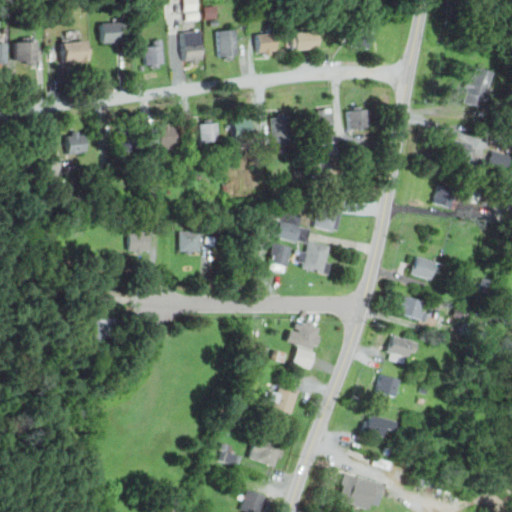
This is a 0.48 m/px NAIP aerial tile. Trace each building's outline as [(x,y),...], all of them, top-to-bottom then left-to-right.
[(214,18),(213,6),(201,6),(202,18),(214,18)] [(99,41),(126,41),(125,22),(99,22),(99,41)] [(236,57),(233,27),(215,30),(218,59),(236,57)] [(370,31),(352,28),(349,45),(367,48),(370,31)] [(201,62),(198,29),(179,31),(182,63),(201,62)] [(314,29),(288,31),(289,49),(315,47),(314,29)] [(272,31),(254,33),(256,55),(275,53),(272,31)] [(13,62),(35,62),(35,38),(13,38),(13,62)] [(60,61),(86,61),(86,40),(60,40),(60,61)] [(142,40),(142,66),(161,66),(161,40),(142,40)] [(459,100),(480,107),(491,71),(470,65),(459,100)] [(332,141),(328,105),(309,107),(313,143),(332,141)] [(364,108),(366,125),(346,127),(344,110),(364,108)] [(270,115),(272,145),(287,144),(286,114),(270,115)] [(199,118),(199,141),(217,141),(217,118),(199,118)] [(250,118),(231,118),(231,139),(250,139),(250,118)] [(175,126),(148,126),(148,150),(175,150),(175,126)] [(115,148),(136,148),(136,129),(115,129),(115,148)] [(65,153),(84,153),(84,130),(65,130),(65,153)] [(445,159),(464,164),(469,143),(450,138),(445,159)] [(506,169),(509,155),(490,150),(487,164),(506,169)] [(431,203),(448,206),(452,188),(434,184),(431,203)] [(313,226),(320,198),(339,203),(336,212),(340,213),(336,229),(332,228),(331,231),(313,226)] [(266,233),(272,207),(300,215),(297,226),(309,229),(305,242),(294,239),(293,241),(274,237),(275,235),(266,233)] [(147,250),(127,249),(128,231),(142,231),(142,229),(147,229),(147,250)] [(198,231),(197,250),(180,250),(180,230),(198,231)] [(300,267),(302,261),(297,260),(300,252),(304,253),(307,240),(328,246),(324,261),(328,263),(325,274),(300,267)] [(269,262),(273,243),(289,247),(284,266),(269,262)] [(433,260),(413,255),(409,273),(429,278),(433,260)] [(424,319),(426,311),(418,309),(420,299),(399,294),(395,313),(424,319)] [(96,340),(96,318),(113,318),(113,340),(96,340)] [(292,331),(295,321),(306,324),(307,320),(313,322),(312,326),(317,327),(315,334),(320,336),(317,344),(312,343),(310,349),(285,342),(289,330),(292,331)] [(401,362),(403,353),(410,355),(415,340),(390,333),(383,356),(401,362)] [(291,363),(308,368),(314,352),(296,346),(291,363)] [(393,396),(398,377),(378,373),(374,391),(393,396)] [(297,392),(290,414),(271,407),(274,400),(267,397),(270,389),(277,392),(279,385),(297,392)] [(394,420),(365,411),(359,430),(380,436),(383,426),(392,429),(394,420)] [(276,457),(273,466),(255,460),(258,451),(251,449),(256,435),(284,444),(280,458),(276,457)] [(217,460),(236,465),(239,454),(220,449),(217,460)] [(365,509),(366,503),(374,505),(380,485),(342,472),(335,500),(365,509)] [(239,511),(246,488),(264,493),(258,511),(239,511)]
